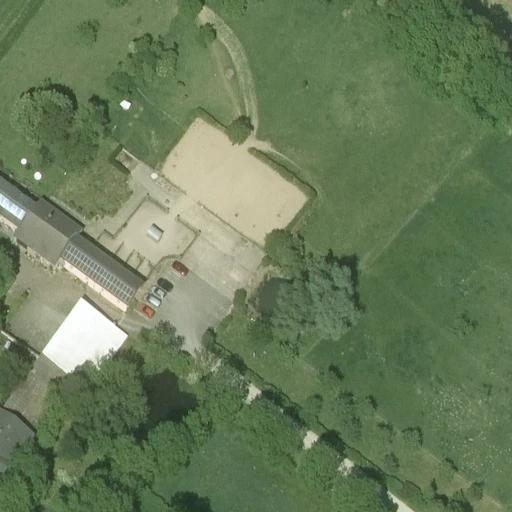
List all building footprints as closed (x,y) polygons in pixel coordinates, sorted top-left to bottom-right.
[(0,192),(0,224),(17,237),(33,216),(0,192)] [(52,275),(58,266),(74,245),(81,236),(41,206),(33,216),(17,237),(11,247),(52,275)] [(139,295),(74,245),(58,266),(125,316),(139,295)] [(125,341),(81,309),(0,418),(0,419),(33,443),(72,386),(87,395),(125,341)] [(0,486),(33,443),(0,419),(0,486)]
